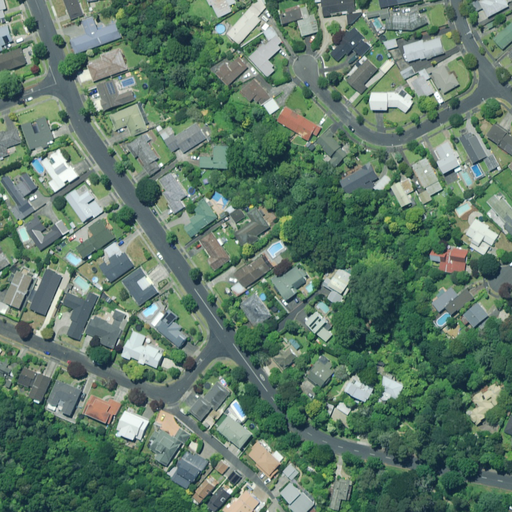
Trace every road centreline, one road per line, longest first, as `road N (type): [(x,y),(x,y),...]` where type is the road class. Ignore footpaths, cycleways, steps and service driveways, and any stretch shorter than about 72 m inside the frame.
road 1 (residential): [(511,483),(307,434),(281,412),(226,335)]
road 2 (residential): [(226,335),(84,130),(64,80)]
road 3 (residential): [(0,326),(164,396),(226,335)]
road 4 (residential): [(304,65),(363,134),(388,140),(498,84)]
